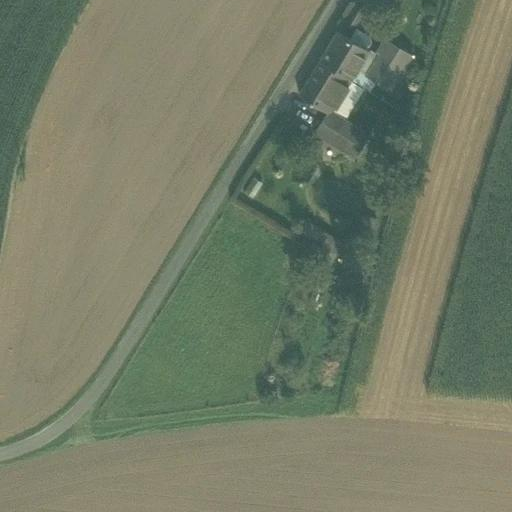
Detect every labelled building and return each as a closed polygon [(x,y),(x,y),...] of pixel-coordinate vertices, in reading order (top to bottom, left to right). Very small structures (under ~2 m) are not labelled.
[(354,5),(344,23),(353,29),(364,11),(354,5)] [(355,28),(348,39),(366,50),(371,44),(369,37),(355,28)] [(376,56),(366,50),(348,39),(337,31),(319,60),(351,81),(357,70),(374,81),(387,89),(406,59),(384,45),(376,56)] [(331,111),(351,81),(319,60),(298,93),(327,112),(328,109),(331,111)] [(351,81),(363,88),(368,91),(374,81),(357,70),(351,81)] [(363,88),(351,81),(331,111),(344,119),(363,88)] [(314,133),(353,158),(368,134),(344,119),(331,111),(328,109),(327,112),(314,133)] [(252,199),(262,182),(253,177),(243,193),(252,199)] [(362,214),(356,238),(370,242),(377,218),(362,214)] [(298,234),(311,242),(335,257),(344,243),(306,220),(298,234)] [(373,244),(356,240),(347,275),(363,279),(373,244)] [(330,265),(335,257),(311,242),(306,251),(330,265)]
